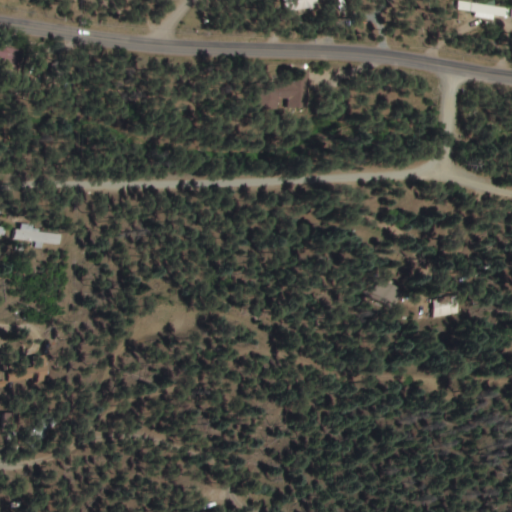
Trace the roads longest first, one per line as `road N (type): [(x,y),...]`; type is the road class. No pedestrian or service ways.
road 1 (secondary): [(511,74),(363,54),(145,47),(0,25)]
road 2 (residential): [(511,210),(328,189),(0,180)]
road 3 (residential): [(0,487),(369,503)]
road 4 (residential): [(511,475),(484,474),(369,503)]
road 5 (residential): [(416,199),(426,182),(432,123),(455,71)]
